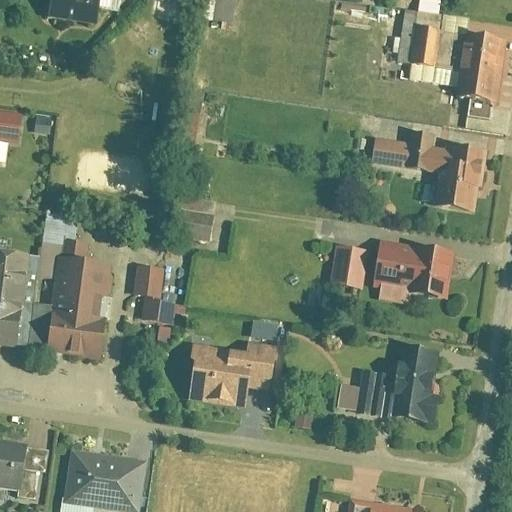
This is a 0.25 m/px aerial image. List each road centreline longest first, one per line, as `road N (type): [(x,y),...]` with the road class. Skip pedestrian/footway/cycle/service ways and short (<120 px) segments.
road 1 (residential): [(482,477),(0,407)]
road 2 (residential): [(511,281),(482,477)]
